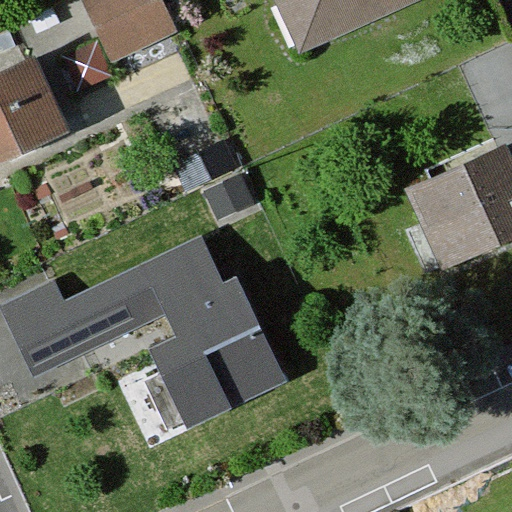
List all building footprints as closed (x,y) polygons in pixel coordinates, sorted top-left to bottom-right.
[(165,0),(89,0),(113,51),(176,22),(165,0)] [(275,0),(299,51),(411,0),(275,0)] [(80,79),(108,68),(96,36),(67,47),(80,79)] [(0,87),(0,155),(67,124),(41,68),(0,87)] [(511,161),(506,149),(411,192),(448,272),(511,243),(511,161)] [(213,257),(123,298),(152,361),(242,320),(213,257)]
